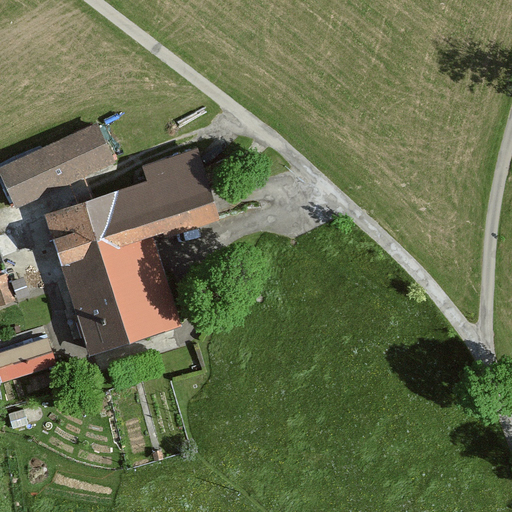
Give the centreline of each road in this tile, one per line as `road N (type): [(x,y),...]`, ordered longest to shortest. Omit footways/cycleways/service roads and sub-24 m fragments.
road 1 (unclassified): [(89,0),(293,164),(492,353)]
road 2 (unclassified): [(492,353),(511,128)]
